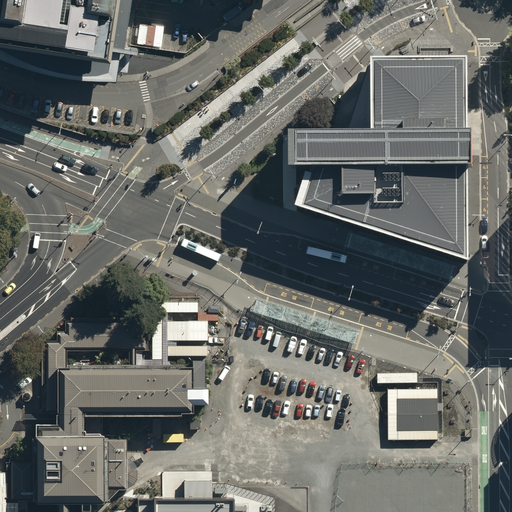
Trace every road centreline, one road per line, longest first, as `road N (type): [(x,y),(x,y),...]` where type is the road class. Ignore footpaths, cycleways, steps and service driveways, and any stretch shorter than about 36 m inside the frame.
road 1 (secondary): [(152,198),(306,262),(499,323)]
road 2 (residential): [(152,198),(361,36),(441,0)]
road 3 (unclassified): [(490,23),(499,323)]
road 4 (secondary): [(0,323),(69,275),(152,198)]
road 5 (tertiary): [(500,511),(499,323)]
road 6 (secondary): [(0,138),(152,198)]
road 7 (secondary): [(0,311),(39,269),(50,240),(40,199),(15,181)]
